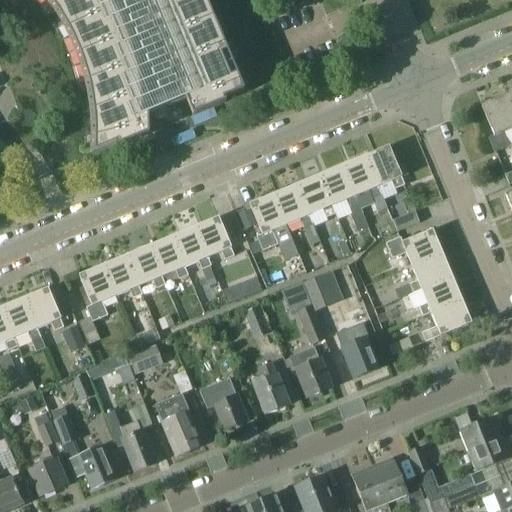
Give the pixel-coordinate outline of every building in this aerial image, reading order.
[(155,121),(166,121),(166,109),(186,101),(144,0),(47,0),(56,11),(58,14),(70,36),(72,39),(81,63),(82,66),(89,91),(90,94),(94,119),(94,124),(95,150),(94,154),(116,145),(116,148),(115,148),(116,149),(149,136),(148,116),(155,114),(155,121)] [(144,0),(186,101),(193,117),(226,104),(225,102),(224,103),(223,101),(244,92),(205,0),(144,0)] [(505,134),(511,130),(511,114),(505,98),(482,107),(494,137),(489,139),(495,154),(510,147),(505,134)] [(377,189),(378,189),(392,183),(395,191),(404,187),(389,148),(365,158),(377,189)] [(365,158),(342,168),(354,198),(355,198),(369,193),(372,200),(381,197),(378,189),(377,189),(365,158)] [(331,208),(332,208),(346,202),(353,219),(362,215),(355,198),(354,198),(342,168),(319,177),(331,208)] [(319,177),(296,187),(309,217),(323,211),(333,236),(342,233),(338,225),(339,224),(332,208),(331,208),(319,177)] [(296,187),(273,197),(285,227),(300,221),(307,238),(316,234),(309,217),(296,187)] [(272,232),(285,227),(273,197),(249,206),(262,236),(256,238),(262,252),(278,246),(272,232)] [(411,214),(392,222),(397,235),(416,227),(411,214)] [(218,219),(195,229),(207,259),(221,253),(224,262),(234,258),(218,219)] [(172,238),(184,269),(198,263),(202,271),(211,267),(207,259),(195,229),(172,238)] [(406,255),(412,269),(442,256),(432,232),(402,245),(400,240),(387,245),(393,260),(406,255)] [(188,277),(184,269),(172,238),(149,248),(161,278),(162,278),(175,273),(179,281),(188,277)] [(138,288),(139,288),(152,282),(155,290),(165,286),(162,278),(161,278),(149,248),(125,258),(138,288)] [(452,279),(442,256),(412,269),(418,283),(400,290),(404,299),(421,292),(452,279)] [(138,288),(125,258),(102,267),(115,298),(129,292),(133,300),(142,296),(139,288),(138,288)] [(91,306),(86,309),(92,323),(107,317),(102,303),(115,298),(102,267),(78,277),(91,306)] [(305,285),(313,305),(316,313),(335,305),(342,302),(331,274),(305,285)] [(423,319),(431,316),(462,304),(452,279),(421,292),(428,307),(420,310),(423,319)] [(25,300),(38,330),(52,325),(55,333),(64,329),(61,321),(48,290),(25,300)] [(25,300),(2,310),(15,340),(29,334),(37,355),(47,351),(42,340),(38,330),(25,300)] [(437,330),(429,333),(423,335),(427,345),(433,342),(472,326),(462,304),(431,316),(437,330)] [(270,335),(260,309),(246,314),(256,341),(270,335)] [(0,310),(0,346),(5,344),(9,352),(18,348),(15,340),(2,310),(0,310)] [(325,342),(317,322),(304,327),(313,347),(325,342)] [(73,354),(86,349),(77,329),(64,335),(73,354)] [(343,351),(355,382),(379,372),(367,342),(365,343),(361,332),(340,340),(345,351),(343,351)] [(409,336),(390,345),(395,355),(414,347),(409,336)] [(156,349),(131,359),(138,376),(163,366),(156,349)] [(8,355),(0,358),(0,367),(10,391),(21,387),(8,355)] [(122,358),(88,372),(92,383),(126,369),(122,358)] [(311,368),(297,373),(308,401),(333,391),(323,362),(320,364),(318,358),(308,362),(311,368)] [(254,388),(266,418),(290,409),(278,378),(276,379),(272,366),(261,370),(266,383),(254,388)] [(94,397),(86,377),(74,382),(82,402),(94,397)] [(247,425),(237,399),(229,402),(225,392),(213,397),(217,407),(216,408),(225,433),(247,425)] [(19,402),(24,414),(37,409),(32,397),(19,402)] [(176,460),(203,448),(182,398),(157,408),(164,425),(162,426),(176,460)] [(158,464),(145,433),(142,434),(137,424),(121,430),(118,424),(117,424),(112,411),(104,415),(118,451),(125,448),(135,474),(158,464)] [(64,446),(72,443),(79,441),(70,417),(55,423),(64,446)] [(460,434),(468,455),(506,440),(498,419),(460,434)] [(50,425),(39,430),(48,448),(59,443),(50,425)] [(511,455),(506,440),(468,455),(476,475),(511,461),(511,455)] [(118,480),(103,448),(77,459),(92,492),(118,480)] [(421,450),(409,455),(418,478),(430,473),(421,450)] [(31,473),(42,499),(67,489),(56,463),(55,463),(53,459),(44,462),(46,467),(31,473)] [(394,462),(374,470),(388,507),(408,498),(394,462)] [(365,511),(373,511),(388,507),(374,470),(352,478),(365,511)] [(448,486),(453,498),(476,489),(471,477),(448,486)] [(309,485),(320,511),(336,511),(324,479),(309,485)] [(0,483),(0,511),(12,511),(23,507),(13,481),(1,486),(0,483)] [(320,511),(309,485),(296,490),(304,511),(320,511)] [(500,511),(507,511),(511,510),(511,486),(493,494),(500,511)] [(453,498),(444,501),(448,511),(480,499),(476,489),(453,498)] [(280,511),(275,499),(261,504),(264,511),(280,511)] [(426,511),(423,503),(412,508),(413,511),(426,511)]
